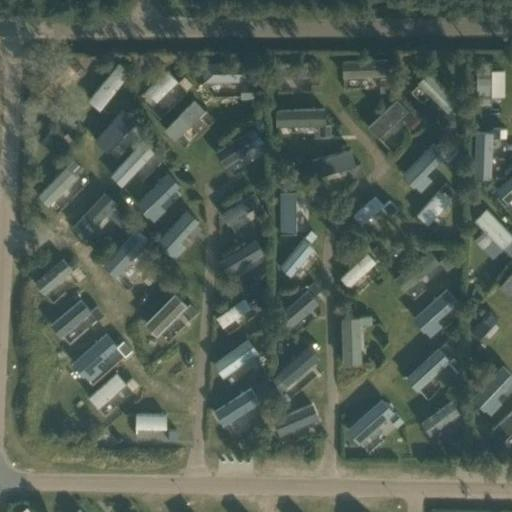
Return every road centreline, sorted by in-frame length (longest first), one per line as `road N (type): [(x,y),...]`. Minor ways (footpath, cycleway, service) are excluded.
road 1 (residential): [(0,31),(473,26)]
road 2 (track): [(3,239),(64,243),(97,278),(147,379),(180,407),(197,447)]
